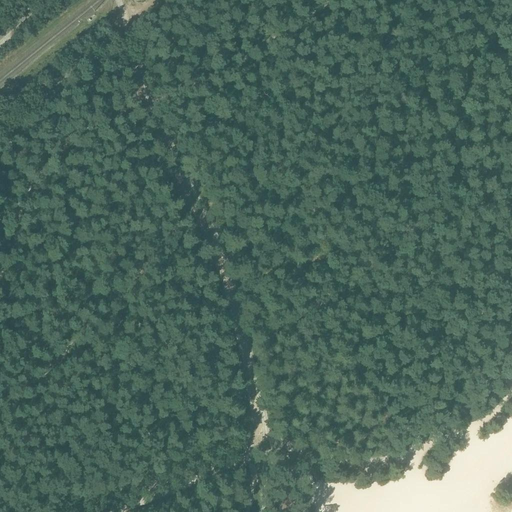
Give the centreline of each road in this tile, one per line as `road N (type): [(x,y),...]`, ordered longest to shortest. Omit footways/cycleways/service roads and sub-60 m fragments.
road 1 (unknown): [(125,22),(116,31),(128,70),(223,278),(250,390),(254,449)]
road 2 (track): [(254,449),(144,497),(86,511)]
road 3 (unknown): [(116,31),(0,139)]
